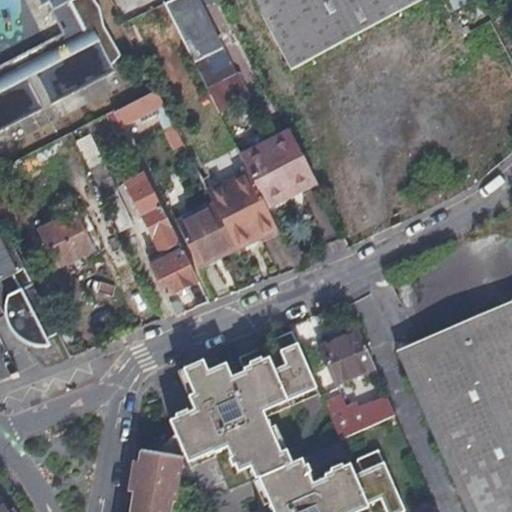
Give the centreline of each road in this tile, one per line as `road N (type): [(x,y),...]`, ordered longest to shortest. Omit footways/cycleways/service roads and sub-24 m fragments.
road 1 (residential): [(511,185),(492,204),(124,374)]
road 2 (unknown): [(338,277),(457,511)]
road 3 (residential): [(102,511),(124,374)]
road 4 (residential): [(124,374),(64,409),(0,431)]
